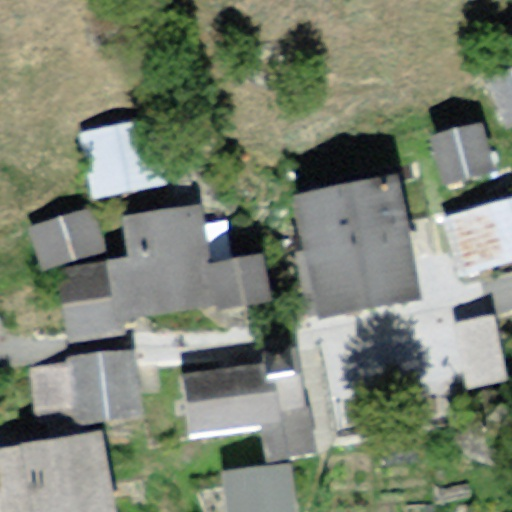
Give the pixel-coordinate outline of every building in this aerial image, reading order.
[(511,69),(482,81),(503,133),(511,129),(511,69)] [(151,123),(77,131),(84,193),(158,185),(151,123)] [(481,130),(426,142),(437,192),(492,181),(481,130)] [(393,182),(294,198),(314,320),(414,304),(393,182)] [(511,196),(441,218),(459,278),(511,262),(511,196)] [(125,263),(104,266),(113,322),(211,307),(195,204),(117,217),(125,263)] [(89,210),(34,226),(48,276),(103,260),(89,210)] [(257,259),(209,267),(216,310),(264,303),(257,259)] [(492,319),(454,325),(465,393),(503,387),(492,319)] [(266,364),(268,377),(296,373),(292,345),(264,349),(266,364)] [(132,355),(67,357),(69,425),(134,423),(132,355)] [(266,364),(185,376),(193,432),(265,421),(270,456),(307,451),(296,373),(268,377),(266,364)] [(106,511),(95,438),(0,453),(0,496),(2,511),(106,511)] [(295,511),(290,466),(217,475),(221,511),(295,511)]
